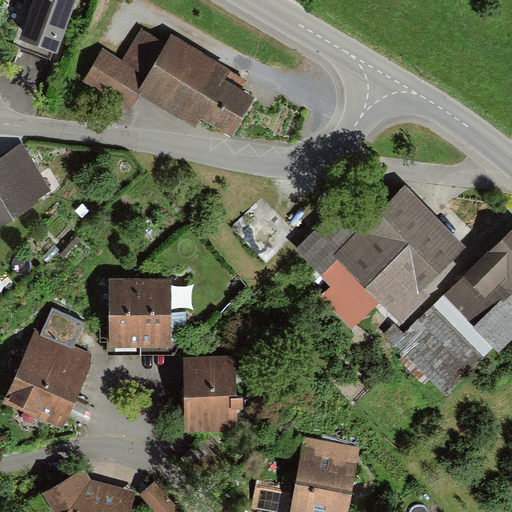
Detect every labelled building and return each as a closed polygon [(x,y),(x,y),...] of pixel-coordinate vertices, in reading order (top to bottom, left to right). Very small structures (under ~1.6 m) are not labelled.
[(75,0),(32,0),(18,40),(57,53),(75,0)] [(200,118),(232,137),(256,96),(242,88),(247,80),(174,37),(167,47),(144,33),(127,62),(103,47),(80,85),(130,114),(141,96),(194,128),(200,118)] [(24,142),(0,156),(0,224),(54,190),(24,142)] [(455,244),(403,191),(359,234),(338,213),(300,251),(321,271),(339,253),(392,306),(455,244)] [(511,326),(511,232),(394,342),(440,392),(511,326)] [(110,349),(141,349),(140,273),(110,273),(110,349)] [(172,273),(140,273),(141,349),(172,349),(172,273)] [(34,325),(2,397),(61,423),(95,349),(77,341),(88,317),(51,300),(39,327),(34,325)] [(184,351),(185,425),(237,425),(237,401),(244,400),(244,372),(238,372),(238,350),(184,351)] [(288,511),(347,511),(359,444),(302,434),(288,511)] [(203,438),(185,454),(213,487),(237,466),(227,455),(222,459),(203,438)] [(128,511),(134,490),(92,477),(84,462),(41,485),(55,510),(62,507),(70,509),(69,511),(128,511)] [(172,511),(179,506),(154,478),(140,490),(154,506),(147,511),(172,511)] [(287,511),(291,489),(256,484),(252,509),(275,511),(287,511)]
